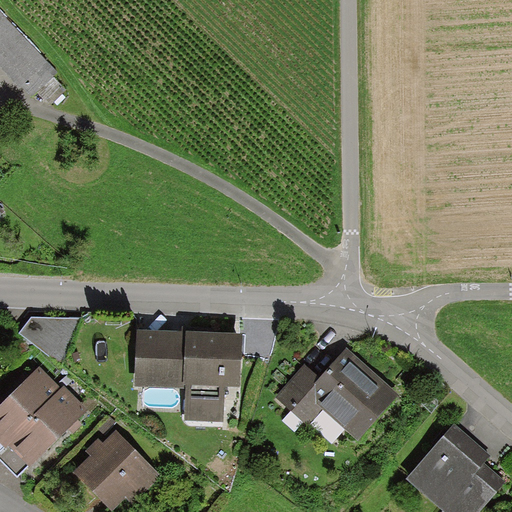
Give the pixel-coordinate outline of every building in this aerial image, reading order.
[(54,70),(0,16),(0,68),(28,96),(54,70)] [(82,319),(31,321),(20,336),(60,365),(82,319)] [(242,337),(136,335),(135,388),(186,389),(185,422),(220,423),(221,388),(241,388),(242,337)] [(322,385),(305,370),(277,401),(306,427),(322,409),(358,441),(396,399),(348,356),(322,385)] [(40,369),(0,409),(0,454),(63,391),(40,369)] [(66,388),(63,391),(0,454),(0,465),(16,481),(28,469),(31,472),(90,413),(66,388)] [(491,461),(452,429),(409,480),(447,511),(480,511),(503,485),(485,469),(491,461)] [(161,478),(115,433),(73,474),(110,511),(113,511),(127,498),(134,505),(161,478)]
